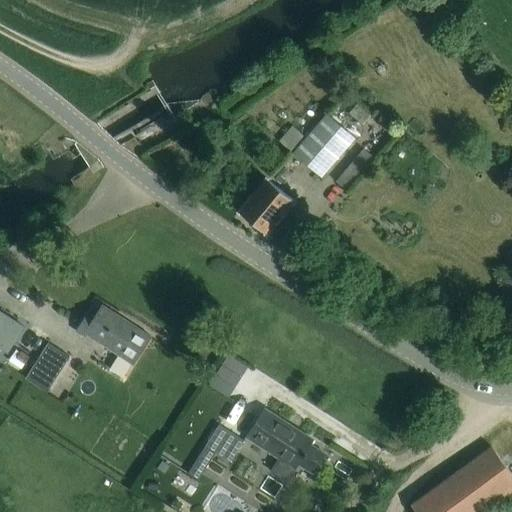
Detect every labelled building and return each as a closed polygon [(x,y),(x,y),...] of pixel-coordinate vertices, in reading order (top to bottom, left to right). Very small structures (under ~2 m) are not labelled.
[(375,82),(359,98),(375,113),(390,97),(375,82)] [(391,100),(380,120),(392,126),(403,106),(391,100)] [(305,130),(320,115),(308,104),(294,119),(305,130)] [(321,177),(334,161),(355,137),(326,112),(292,152),(321,177)] [(290,150),(304,135),(292,125),(279,140),(290,150)] [(368,169),(390,141),(378,131),(355,159),(368,169)] [(266,233),(293,199),(266,177),(238,211),(266,233)] [(123,318),(102,305),(103,304),(102,304),(95,314),(89,310),(75,331),(83,336),(85,333),(132,363),(150,335),(149,334),(147,337),(123,321),(124,318),(123,318)] [(23,326),(0,310),(0,346),(7,351),(23,326)] [(46,391),(69,355),(48,341),(25,377),(46,391)] [(28,356),(16,348),(8,360),(20,368),(28,356)] [(347,421),(384,444),(393,429),(357,406),(347,421)] [(253,425),(246,436),(279,457),(271,470),(287,480),(298,462),(313,472),(325,453),(309,443),(313,438),(312,438),(286,422),(264,408),(253,425)] [(230,460),(243,439),(218,424),(205,444),(215,451),(230,460)] [(145,460),(156,444),(149,439),(138,456),(145,460)] [(205,444),(187,472),(197,478),(200,475),(209,461),(215,451),(205,444)] [(414,511),(485,511),(511,492),(511,471),(492,445),(410,506),(414,511)]
